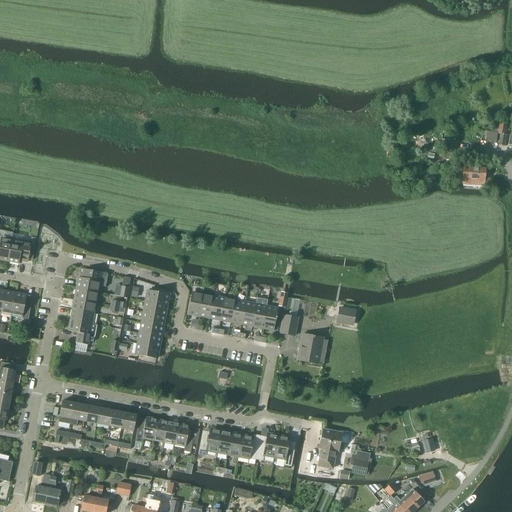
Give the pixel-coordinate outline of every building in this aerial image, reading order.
[(500,134),(498,146),(506,147),(507,135),(506,135),(506,131),(507,123),(501,122),(499,134),(500,134)] [(497,142),(498,130),(489,129),(488,141),(497,142)] [(486,169),(469,167),(469,168),(457,168),(457,180),(463,180),(462,184),(484,186),(486,169)] [(0,259),(9,261),(13,239),(2,237),(2,236),(0,235),(0,259)] [(13,239),(9,261),(19,263),(20,260),(28,262),(29,259),(33,260),(35,245),(31,245),(32,242),(23,240),(23,241),(13,239)] [(79,277),(77,288),(99,292),(100,286),(106,287),(108,274),(106,273),(91,270),(84,269),(82,278),(79,277)] [(122,286),(120,297),(128,299),(130,287),(122,286)] [(139,287),(133,286),(131,297),(137,298),(139,287)] [(97,303),(99,292),(77,288),(75,299),(97,303)] [(146,301),(167,305),(169,294),(148,290),(146,301)] [(5,292),(1,314),(12,316),(16,294),(5,292)] [(281,293),(278,306),(285,308),(288,294),(281,292),(281,293)] [(199,316),(203,295),(192,293),(188,314),(199,316)] [(16,294),(12,316),(22,318),(22,319),(28,320),(31,305),(25,304),(27,296),(16,294)] [(210,318),(214,297),(203,295),(199,316),(210,318)] [(221,320),(224,299),(214,297),(210,318),(221,320)] [(95,314),(97,303),(75,299),(73,310),(95,314)] [(231,322),(235,301),(224,299),(221,320),(231,322)] [(256,305),(252,326),(263,328),(267,307),(268,301),(257,299),(256,305)] [(112,300),(111,306),(120,308),(125,309),(126,303),(121,302),(112,300)] [(165,316),(167,305),(146,301),(144,312),(165,316)] [(242,324),(246,303),(235,301),(231,322),(242,324)] [(252,326),(256,305),(246,303),(242,324),(252,326)] [(278,309),(267,307),(263,328),(274,330),(278,309)] [(338,307),(336,323),(354,326),(356,310),(338,307)] [(93,324),(95,314),(73,310),(71,320),(93,324)] [(163,326),(165,316),(144,312),(142,323),(163,326)] [(284,315),(280,333),(295,336),(298,318),(297,318),(289,316),(284,315)] [(71,320),(69,331),(74,332),(74,334),(76,336),(78,336),(78,339),(77,343),(88,345),(88,341),(93,342),(95,335),(97,325),(93,324),(71,320)] [(161,337),(163,326),(142,323),(140,333),(161,337)] [(159,348),(161,337),(140,333),(138,344),(159,348)] [(318,364),(323,338),(303,334),(298,360),(318,364)] [(112,340),(111,350),(118,351),(119,341),(112,340)] [(157,359),(159,348),(138,344),(136,355),(157,359)] [(0,380),(14,383),(16,371),(12,370),(13,365),(1,362),(0,368),(0,367),(0,380)] [(0,393),(11,396),(14,383),(0,380),(0,393)] [(0,406),(9,408),(11,396),(0,393),(0,406)] [(62,401),(59,417),(58,422),(71,424),(75,403),(62,401)] [(87,406),(75,403),(71,424),(77,426),(78,420),(84,422),(87,406)] [(0,429),(2,430),(4,420),(6,421),(9,408),(0,406),(0,429)] [(96,424),(100,408),(87,406),(84,422),(96,424)] [(108,426),(111,410),(100,408),(96,424),(108,426)] [(108,426),(107,431),(113,432),(114,427),(121,429),(124,413),(111,410),(108,426)] [(124,413),(121,429),(134,431),(137,415),(124,413)] [(152,441),(156,419),(146,417),(146,419),(140,418),(136,442),(143,443),(143,439),(152,441)] [(163,443),(167,421),(156,419),(152,441),(163,443)] [(173,445),(177,423),(167,421),(163,443),(173,445)] [(177,423),(173,445),(185,447),(184,451),(191,453),(192,444),(197,445),(200,429),(189,427),(190,425),(177,423)] [(200,446),(198,455),(205,456),(206,450),(217,452),(221,431),(210,429),(210,432),(203,431),(203,432),(200,446)] [(313,465),(311,473),(330,477),(332,468),(333,469),(336,451),(338,451),(340,442),(346,443),(348,442),(349,437),(348,435),(341,434),(342,433),(339,433),(338,431),(334,430),(333,432),(324,430),(320,448),(322,448),(319,466),(313,465)] [(228,454),(232,433),(221,431),(217,452),(228,454)] [(80,445),(81,439),(82,435),(69,433),(69,438),(81,440),(80,445)] [(239,456),(243,436),(232,433),(228,454),(239,456)] [(275,457),(279,436),(268,434),(267,437),(261,436),(256,460),(263,461),(264,455),(275,457)] [(256,460),(261,436),(253,435),(253,438),(243,436),(239,456),(256,460)] [(279,436),(275,457),(285,459),(284,465),(291,466),(296,443),(289,441),(290,438),(279,436)] [(423,442),(425,453),(434,451),(431,439),(423,442)] [(118,447),(119,442),(106,440),(105,444),(104,449),(105,449),(106,445),(118,447)] [(352,454),(350,464),(353,465),(352,472),(366,475),(367,469),(370,469),(371,465),(368,465),(369,458),(370,454),(358,451),(357,455),(352,454)] [(0,480),(8,482),(13,462),(8,461),(9,456),(0,454),(0,480)] [(40,476),(42,463),(34,461),(32,474),(40,476)] [(340,470),(339,478),(339,479),(348,480),(350,472),(340,470)] [(433,471),(418,476),(421,484),(423,483),(424,486),(436,482),(433,473),(433,471)] [(42,487),(36,486),(33,501),(46,503),(51,476),(44,475),(42,487)] [(57,477),(51,476),(46,503),(58,506),(61,490),(55,489),(56,484),(55,484),(57,477)] [(73,493),(75,481),(68,480),(66,491),(73,493)] [(123,495),(125,483),(119,482),(117,494),(123,495)] [(392,482),(384,490),(390,497),(398,489),(392,482)] [(125,483),(123,495),(129,496),(131,485),(125,483)] [(97,497),(94,511),(106,511),(109,500),(101,498),(100,498),(101,492),(102,492),(104,486),(99,485),(98,492),(97,491),(96,497),(97,497)] [(236,488),(234,495),(245,498),(252,498),(252,492),(236,488)] [(348,488),(345,500),(351,501),(355,490),(348,488)] [(413,511),(424,502),(413,489),(400,500),(397,496),(394,499),(405,511),(413,511)] [(85,495),(82,511),(89,511),(94,511),(97,497),(96,497),(85,495)] [(146,507),(144,511),(156,511),(157,510),(158,508),(158,506),(158,505),(159,501),(152,500),(153,496),(148,495),(147,502),(146,502),(145,507),(146,507)] [(391,496),(382,504),(385,508),(387,510),(388,511),(405,511),(394,499),(391,496)] [(177,511),(179,502),(173,501),(170,511),(177,511)]
